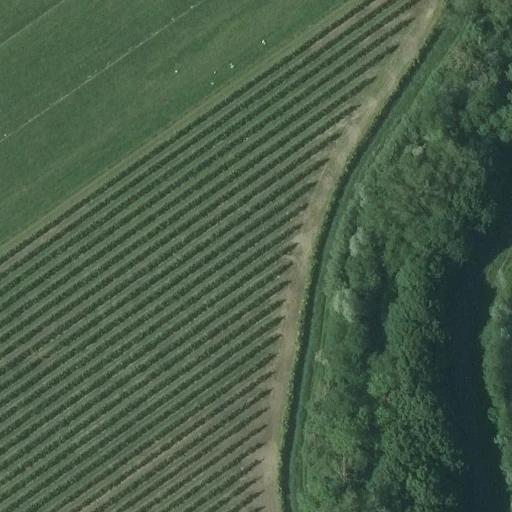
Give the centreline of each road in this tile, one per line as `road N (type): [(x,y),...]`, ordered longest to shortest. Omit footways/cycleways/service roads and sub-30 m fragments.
road 1 (track): [(298,511),(311,335),(335,238),(356,177),(457,0)]
road 2 (track): [(468,511),(444,344),(449,306),(511,180)]
